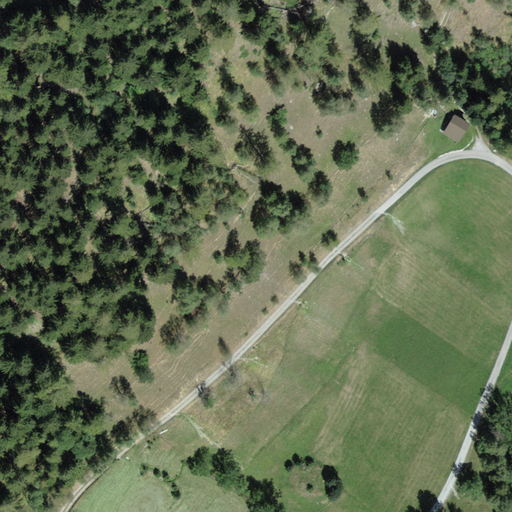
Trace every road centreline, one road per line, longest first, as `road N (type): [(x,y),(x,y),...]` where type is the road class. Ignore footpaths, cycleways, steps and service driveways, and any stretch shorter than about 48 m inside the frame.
road 1 (track): [(511,171),(470,152),(429,169),(322,262),(263,335),(86,481),(64,511)]
road 2 (track): [(436,511),(511,325)]
